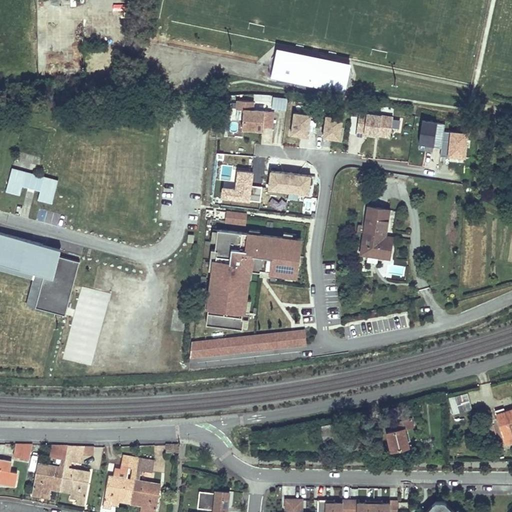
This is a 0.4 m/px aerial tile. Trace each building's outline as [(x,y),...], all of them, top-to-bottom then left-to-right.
[(275,60),(271,77),(345,92),(348,75),(344,74),(346,64),(282,51),(280,61),(275,60)] [(286,107),(288,97),(271,95),(269,105),(286,107)] [(237,109),(244,110),(243,129),(264,130),(264,127),(273,128),(274,112),(253,110),(254,101),(238,100),(237,109)] [(311,115),(295,113),(292,135),(309,137),(311,115)] [(393,118),(360,113),(357,136),(364,137),(365,134),(390,137),(393,118)] [(326,116),(324,138),(341,139),(343,117),(326,116)] [(440,148),(444,123),(421,120),(417,144),(440,148)] [(450,132),(447,156),(464,158),(467,133),(450,132)] [(286,136),(286,144),(298,145),(298,137),(286,136)] [(12,168),(6,192),(20,195),(22,186),(40,191),(38,200),(52,204),(58,180),(12,168)] [(221,187),(220,198),(260,201),(261,186),(250,186),(251,172),(236,171),(235,188),(221,187)] [(311,179),(270,174),(268,194),(309,199),(311,179)] [(389,210),(369,207),(361,254),(368,255),(378,256),(389,258),(392,237),(385,236),(382,236),(383,229),(386,230),(389,210)] [(227,212),(226,222),(246,224),(247,214),(227,212)] [(249,279),(245,278),(246,270),(253,271),(261,272),(261,270),(271,271),(271,273),(286,275),(286,273),(297,275),(299,256),(294,256),(296,239),(283,238),(260,235),(259,237),(249,235),(249,233),(218,229),(216,246),(215,250),(217,250),(215,271),(213,271),(210,295),(212,296),(210,307),(209,307),(206,324),(243,329),(243,328),(244,319),(242,318),(243,312),(245,312),(246,300),(249,279)] [(43,245),(0,233),(0,264),(35,274),(43,245)] [(35,274),(0,264),(0,270),(33,280),(26,306),(34,308),(49,254),(59,257),(60,250),(43,245),(35,274)] [(217,250),(215,250),(212,250),(209,270),(213,271),(215,271),(217,250)] [(59,257),(49,254),(34,308),(64,316),(79,262),(59,257)] [(368,255),(367,262),(377,263),(378,256),(368,255)] [(83,264),(79,262),(64,316),(68,318),(83,264)] [(324,273),(334,273),(334,263),(324,263),(324,273)] [(388,265),(387,274),(403,275),(404,266),(388,265)] [(249,279),(252,280),(253,271),(246,270),(245,278),(249,279)] [(251,300),(246,300),(245,312),(243,312),(242,318),(244,319),(243,328),(248,328),(251,300)] [(100,327),(73,319),(62,358),(89,366),(100,327)] [(305,331),(192,343),(190,357),(306,344),(305,331)] [(468,393),(455,397),(459,412),(472,408),(468,393)] [(459,412),(455,397),(450,398),(454,413),(459,412)] [(500,423),(506,443),(511,441),(511,409),(505,411),(504,407),(496,410),(498,419),(501,418),(502,423),(500,423)] [(387,432),(392,451),(409,446),(405,428),(413,426),(411,418),(398,422),(400,429),(392,431),(387,432)] [(398,422),(393,422),(391,427),(392,431),(400,429),(398,422)] [(336,423),(322,426),(324,437),(325,443),(340,440),(336,423)] [(16,444),(14,455),(30,459),(32,452),(33,444),(16,444)] [(166,452),(179,452),(179,444),(166,445),(166,452)] [(68,446),(48,445),(46,456),(51,457),(50,461),(61,463),(61,458),(66,459),(68,446)] [(32,452),(30,459),(29,467),(36,468),(39,454),(32,452)] [(139,458),(123,455),(121,466),(137,469),(139,458)] [(155,461),(139,458),(137,469),(153,472),(155,461)] [(12,461),(0,459),(0,482),(15,485),(18,472),(10,471),(12,461)] [(60,466),(41,462),(38,465),(32,496),(49,498),(51,489),(60,490),(64,467),(60,466)] [(68,468),(64,467),(60,490),(71,493),(78,494),(77,499),(76,504),(84,505),(90,472),(68,468)] [(135,479),(109,475),(103,507),(111,508),(112,505),(113,500),(120,501),(131,503),(135,479)] [(155,511),(161,484),(135,479),(131,503),(142,505),(140,511),(155,511)] [(217,495),(200,493),(199,508),(215,510),(217,495)] [(215,510),(214,511),(228,511),(231,496),(217,495),(215,510)] [(293,511),(294,499),(286,499),(285,511),(293,511)] [(301,511),(302,499),(294,499),(293,511),(301,511)] [(326,500),(325,500),(324,511),(347,511),(348,500),(342,500),(342,502),(335,502),(326,502),(326,500)] [(358,500),(348,500),(347,511),(373,511),(374,503),(358,503),(358,500)] [(455,511),(454,510),(445,501),(436,500),(424,511),(455,511)] [(382,503),(374,503),(373,511),(397,511),(398,501),(390,501),(390,503),(382,503)]
